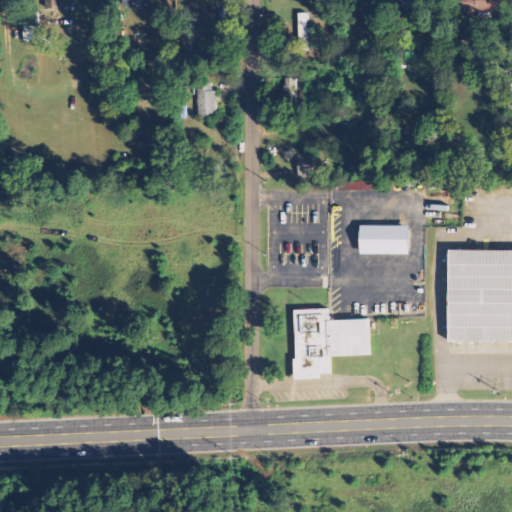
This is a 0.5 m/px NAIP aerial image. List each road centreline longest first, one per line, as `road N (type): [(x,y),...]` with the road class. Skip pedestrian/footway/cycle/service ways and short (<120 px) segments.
road 1 (trunk): [(0,440),(511,421)]
road 2 (residential): [(251,0),(251,429)]
